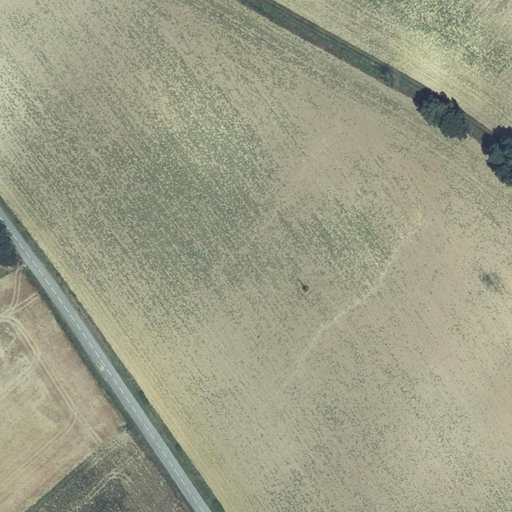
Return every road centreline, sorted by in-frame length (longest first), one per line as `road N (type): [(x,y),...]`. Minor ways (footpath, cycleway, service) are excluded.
road 1 (tertiary): [(204,511),(0,216)]
road 2 (track): [(266,0),(511,146)]
